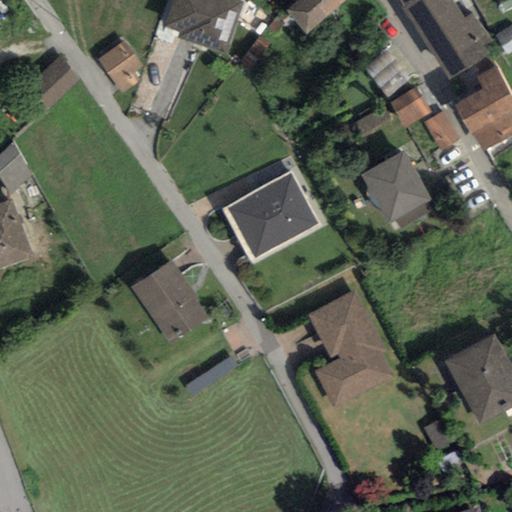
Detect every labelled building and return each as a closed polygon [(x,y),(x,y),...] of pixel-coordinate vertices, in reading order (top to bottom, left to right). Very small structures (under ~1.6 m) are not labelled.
[(236,2),(231,0),(173,0),(165,25),(182,31),(180,37),(218,51),(236,2)] [(295,0),(287,7),(303,26),(334,0),(295,0)] [(444,0),(403,0),(448,74),(478,57),(444,0)] [(122,46),(98,61),(117,89),(140,74),(122,46)] [(55,62),(26,91),(44,109),(73,80),(55,62)] [(485,89),(457,103),(480,147),(511,130),(511,126),(504,111),(511,107),(493,71),(479,78),(485,89)] [(393,105),(403,123),(423,113),(414,95),(393,105)] [(368,134),(395,118),(387,105),(360,121),(368,134)] [(425,125),(437,149),(453,141),(441,117),(425,125)] [(0,155),(0,165),(14,190),(37,176),(19,145),(0,155)] [(401,153),(362,174),(386,219),(392,216),(396,222),(423,207),(420,201),(425,198),(401,153)] [(289,173),(222,208),(250,260),(316,225),(289,173)] [(0,262),(25,254),(7,202),(0,204),(0,262)] [(165,264),(131,290),(168,340),(202,315),(165,264)] [(353,293),(307,314),(331,363),(316,370),(332,403),(387,377),(375,351),(380,349),(353,293)] [(511,382),(487,337),(447,359),(481,422),(511,405),(511,382)] [(237,360),(192,381),(197,391),(242,370),(237,360)]
